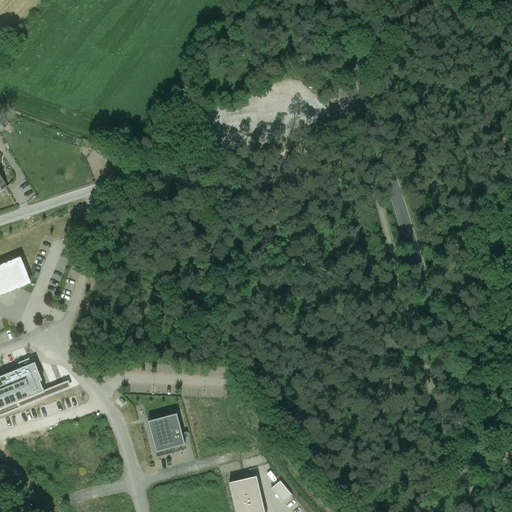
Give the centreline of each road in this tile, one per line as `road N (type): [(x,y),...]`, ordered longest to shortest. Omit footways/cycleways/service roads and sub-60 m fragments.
road 1 (tertiary): [(498,511),(368,110)]
road 2 (residential): [(368,110),(0,220)]
road 3 (residential): [(136,483),(256,452)]
